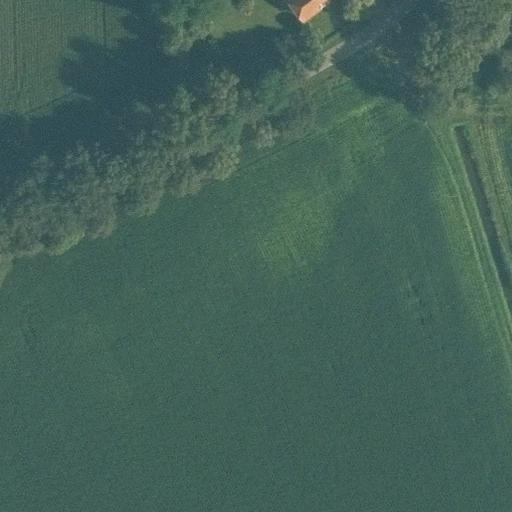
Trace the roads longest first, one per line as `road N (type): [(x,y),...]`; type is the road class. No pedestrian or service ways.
road 1 (unclassified): [(0,221),(305,72),(394,0)]
road 2 (track): [(485,115),(432,114),(356,30)]
